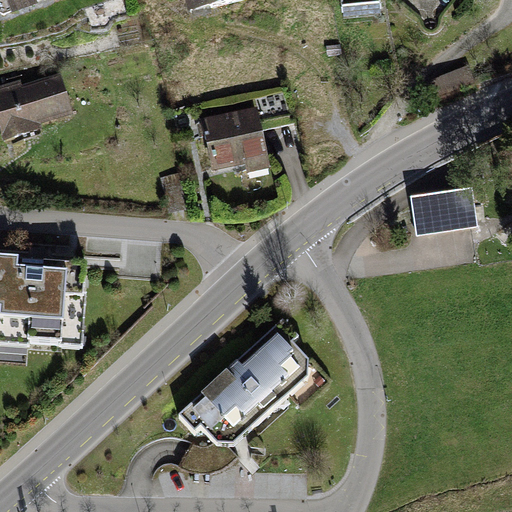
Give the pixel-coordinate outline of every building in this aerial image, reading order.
[(40,0),(0,0),(0,8),(1,12),(40,0)] [(184,0),(190,23),(255,8),(253,0),(184,0)] [(71,121),(62,79),(0,93),(0,135),(1,139),(71,121)] [(261,109),(200,117),(208,174),(269,166),(261,109)] [(417,202),(422,242),(482,234),(477,195),(417,202)] [(0,356),(87,362),(93,274),(0,268),(0,356)] [(282,319),(175,416),(193,435),(200,428),(217,447),(231,448),(307,377),(307,362),(292,345),(299,338),(282,319)]
